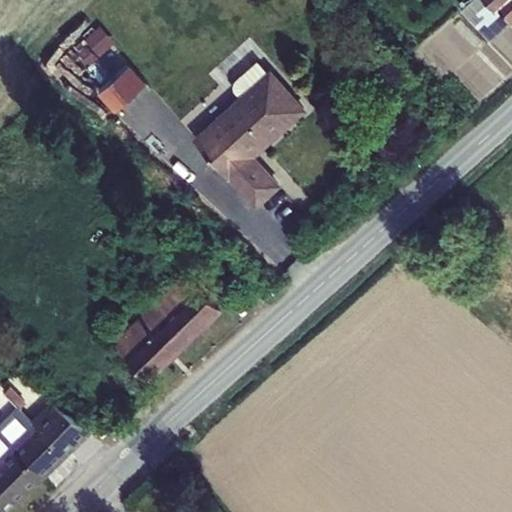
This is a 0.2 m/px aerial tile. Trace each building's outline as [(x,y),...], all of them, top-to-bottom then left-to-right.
[(511,0),(474,0),(461,12),(491,41),(510,23),(511,20),(511,0)] [(101,27),(76,50),(90,65),(115,42),(101,27)] [(269,73),(256,60),(229,85),(241,98),(269,73)] [(127,67),(113,80),(130,99),(145,85),(127,67)] [(269,73),(241,98),(196,140),(229,177),(231,175),(258,203),(278,184),(252,155),(302,109),(269,73)] [(237,290),(217,270),(181,305),(167,291),(114,344),(148,378),(237,290)] [(4,392),(19,407),(20,408),(26,402),(10,386),(4,392)] [(10,446),(42,478),(61,461),(67,456),(69,458),(90,435),(52,404),(34,422),(10,446)] [(19,407),(0,425),(0,435),(10,446),(34,422),(20,408),(19,407)] [(0,455),(10,446),(0,435),(0,455)] [(10,446),(0,455),(0,511),(7,511),(42,478),(10,446)]
